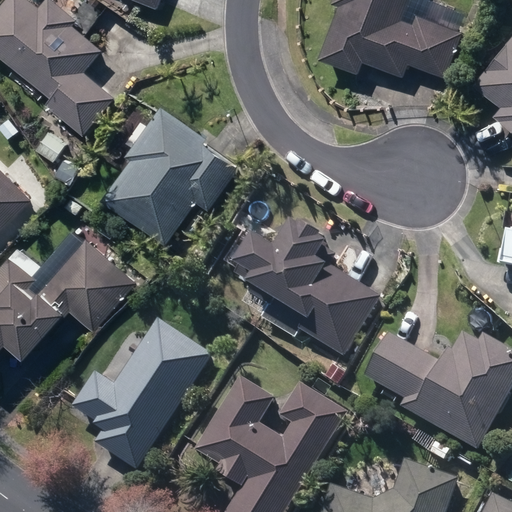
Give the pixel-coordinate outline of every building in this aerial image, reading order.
[(46,104),(85,136),(117,98),(85,71),(102,50),(77,28),(84,30),(90,27),(92,20),(88,14),(82,13),(75,17),(53,0),(43,0),(37,7),(29,0),(4,0),(0,5),(0,54),(52,97),(46,104)] [(138,0),(158,8),(161,0),(138,0)] [(332,0),(339,3),(319,59),(356,73),(361,60),(364,61),(402,75),(407,62),(445,76),(461,34),(416,17),(413,26),(399,21),(406,0),(332,0)] [(494,115),(511,129),(511,37),(473,85),(500,108),(494,115)] [(104,199),(166,244),(197,202),(210,211),(241,168),(204,143),(208,138),(162,104),(124,155),(132,161),(104,199)] [(37,151),(55,162),(67,144),(48,133),(37,151)] [(56,176),(71,185),(80,169),(66,160),(56,176)] [(0,231),(32,200),(0,167),(0,231)] [(67,207),(77,214),(82,207),(72,200),(67,207)] [(301,329),(346,357),(382,297),(318,257),(327,242),(320,238),(322,233),(300,220),(297,224),(290,220),(273,247),(252,233),(234,261),(242,265),(235,276),(255,287),(251,294),(271,306),(276,297),(308,317),(301,329)] [(511,230),(507,229),(499,262),(511,264),(511,230)] [(0,347),(7,340),(25,356),(68,308),(95,331),(138,284),(87,238),(83,242),(73,232),(33,276),(11,255),(0,266),(0,347)] [(96,443),(138,471),(214,354),(160,319),(126,370),(110,359),(100,375),(96,372),(73,407),(96,422),(94,425),(104,431),(96,443)] [(402,409),(479,451),(511,392),(511,350),(483,335),(481,340),(465,331),(455,350),(449,347),(441,361),(390,334),(366,378),(407,401),(402,409)] [(326,378),(339,386),(347,374),(334,365),(326,378)] [(228,511),(286,511),(350,413),(301,383),(280,416),(293,424),(284,439),(260,424),(276,399),(241,377),(195,450),(220,466),(217,471),(244,488),(228,511)] [(430,453),(444,461),(450,451),(435,443),(430,453)] [(447,511),(459,480),(405,461),(395,491),(374,501),(332,485),(322,511),(447,511)] [(511,511),(511,503),(493,494),(484,511),(511,511)]
